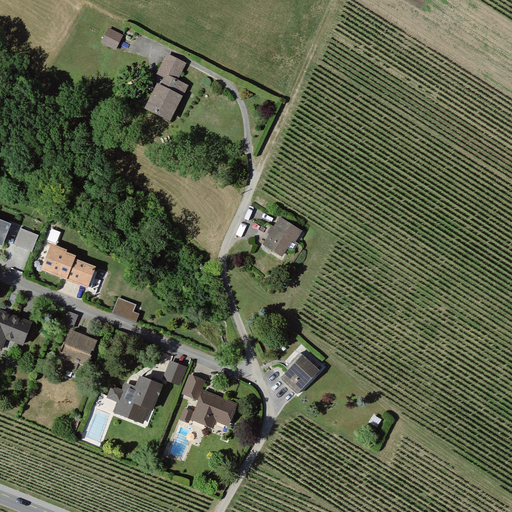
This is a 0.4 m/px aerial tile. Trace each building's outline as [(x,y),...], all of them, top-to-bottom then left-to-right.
[(102,41),(118,48),(125,33),(109,26),(102,41)] [(187,63),(167,53),(157,74),(165,78),(161,85),(158,84),(145,109),(171,122),(190,85),(179,80),(187,63)] [(301,230),(279,217),(262,244),(284,257),(301,230)] [(0,244),(3,245),(12,224),(0,218),(0,244)] [(42,235),(21,226),(13,245),(34,254),(42,235)] [(69,250),(52,243),(42,270),(90,288),(98,267),(76,259),(77,256),(68,252),(69,250)] [(140,313),(134,310),(137,303),(120,296),(114,311),(138,320),(140,313)] [(34,322),(0,309),(0,349),(3,351),(7,340),(24,347),(34,322)] [(76,323),(77,311),(66,310),(66,322),(76,323)] [(99,341),(71,329),(56,365),(75,373),(79,362),(89,366),(99,341)] [(319,370),(302,354),(281,376),(299,392),(319,370)] [(188,367),(172,361),(164,379),(180,386),(188,367)] [(165,384),(141,374),(137,386),(125,382),(122,390),(113,386),(108,398),(118,401),(114,412),(143,424),(149,409),(154,411),(165,384)] [(182,394),(198,400),(206,381),(190,374),(182,394)] [(239,405),(203,390),(198,400),(191,418),(213,428),(217,420),(230,426),(239,405)]
